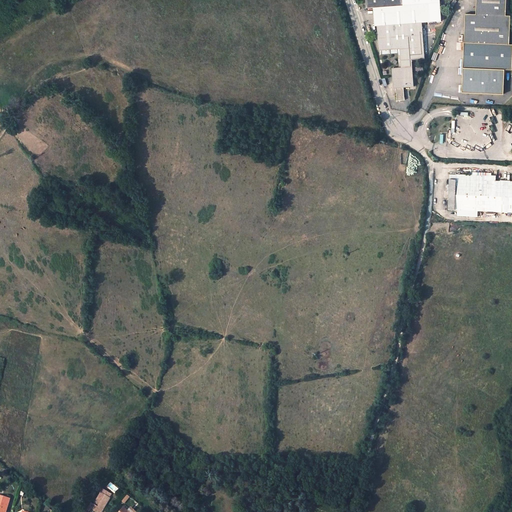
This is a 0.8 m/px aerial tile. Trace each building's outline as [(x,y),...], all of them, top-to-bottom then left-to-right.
[(403,70),(398,70),(393,70),(395,89),(398,89),(399,102),(406,102),(406,89),(415,88),(413,61),(426,61),(423,24),(443,23),(441,5),(408,7),(407,0),(367,0),(368,10),(374,10),(377,10),(379,28),(381,52),(401,51),(403,70)] [(504,17),(504,0),(476,0),(476,14),(466,15),(462,93),(504,95),(505,71),(511,70),(511,65),(511,45),(509,45),(509,17),(504,17)] [(401,51),(381,52),(381,56),(397,56),(398,70),(403,70),(401,51)] [(455,198),(448,197),(448,211),(496,212),(496,182),(486,182),(486,176),(462,176),(462,181),(457,181),(449,181),(448,194),(455,194),(455,198)] [(511,182),(496,182),(496,212),(511,212),(511,182)] [(100,508),(103,510),(110,498),(109,498),(111,494),(104,490),(102,493),(101,493),(92,508),(98,511),(100,508)] [(0,494),(0,511),(5,511),(10,498),(0,494)]
